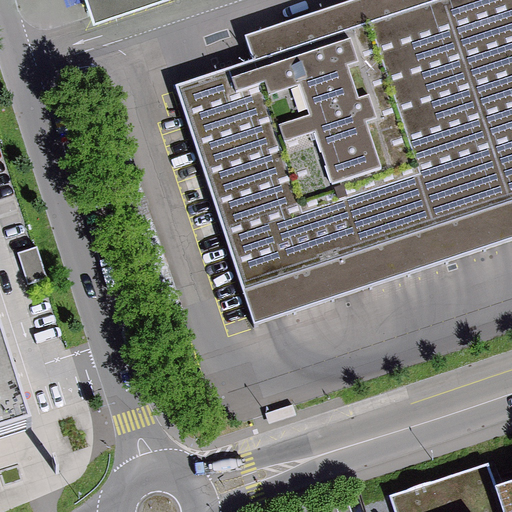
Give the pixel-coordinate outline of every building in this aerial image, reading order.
[(72,0),(79,18),(133,0),(72,0)] [(511,0),(466,0),(178,91),(242,291),(511,205),(511,0)] [(0,451),(59,433),(0,244),(0,451)] [(402,490),(408,511),(495,511),(481,466),(402,490)] [(511,511),(511,468),(496,473),(508,511),(511,511)]
